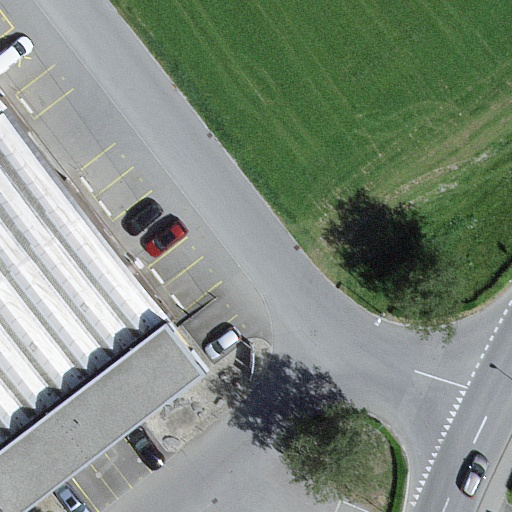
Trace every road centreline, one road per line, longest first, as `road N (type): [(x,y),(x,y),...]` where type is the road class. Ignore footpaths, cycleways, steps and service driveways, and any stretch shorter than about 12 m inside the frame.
road 1 (unclassified): [(68,0),(359,344),(491,402)]
road 2 (tertiary): [(443,511),(491,402)]
